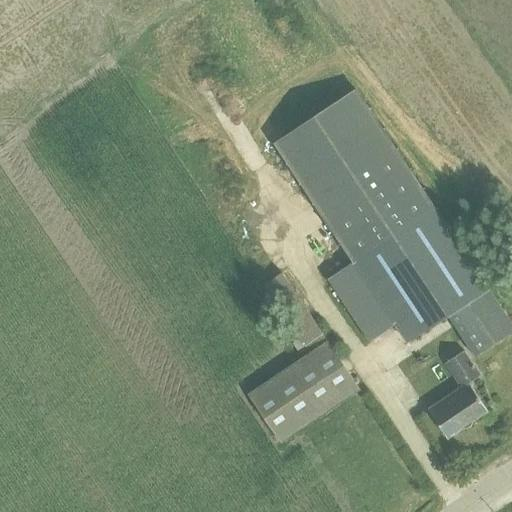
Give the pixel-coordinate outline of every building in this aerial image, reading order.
[(354,264),(436,209),(357,90),(275,144),(354,264)] [(511,323),(436,209),(354,264),(329,281),(370,343),(396,326),(408,345),(447,319),(474,359),(511,334),(511,323)] [(310,354),(328,341),(282,274),(264,287),(300,340),(292,345),(300,356),(307,351),(310,354)] [(328,341),(310,354),(249,396),(282,445),(362,391),(328,341)] [(462,388),(430,410),(449,438),(488,411),(470,384),(482,376),(466,351),(446,365),(462,388)]
